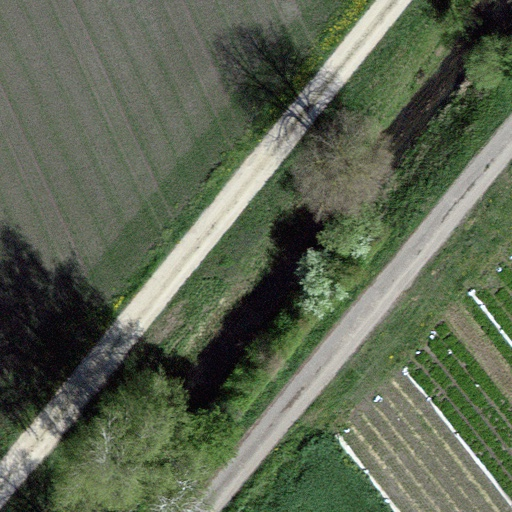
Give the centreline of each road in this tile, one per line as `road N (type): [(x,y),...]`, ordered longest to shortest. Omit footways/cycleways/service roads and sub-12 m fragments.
road 1 (track): [(402,0),(0,503)]
road 2 (track): [(511,196),(261,511)]
